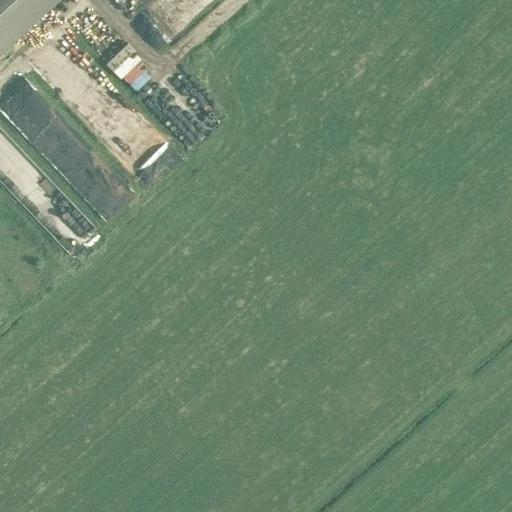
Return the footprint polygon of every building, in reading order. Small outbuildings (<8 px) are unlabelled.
[(0,0),(0,54),(21,35),(15,28),(44,0),(0,0)] [(163,28),(194,0),(152,0),(144,7),(163,28)] [(101,15),(84,31),(129,79),(146,63),(101,15)] [(34,62),(149,188),(174,164),(60,38),(34,62)] [(192,80),(217,60),(202,42),(177,62),(192,80)] [(0,116),(48,162),(66,142),(16,94),(0,110),(0,116)] [(175,120),(179,140),(194,137),(190,117),(175,120)] [(74,174),(111,222),(131,206),(94,158),(74,174)] [(68,204),(46,229),(74,254),(96,229),(68,204)]
